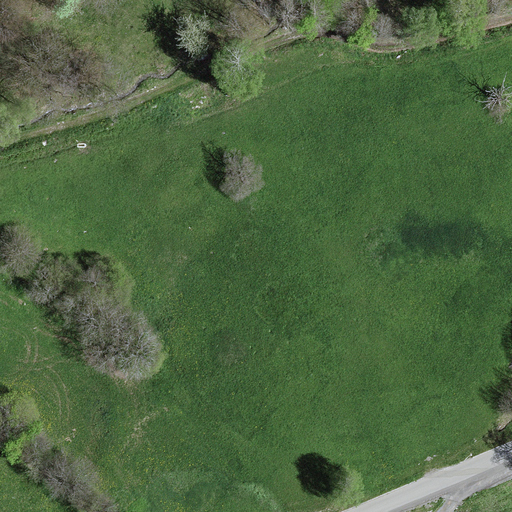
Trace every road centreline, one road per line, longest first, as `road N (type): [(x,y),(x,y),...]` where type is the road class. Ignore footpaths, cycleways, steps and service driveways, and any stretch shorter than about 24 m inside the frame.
road 1 (track): [(0,165),(511,46)]
road 2 (tertiary): [(367,511),(511,453)]
